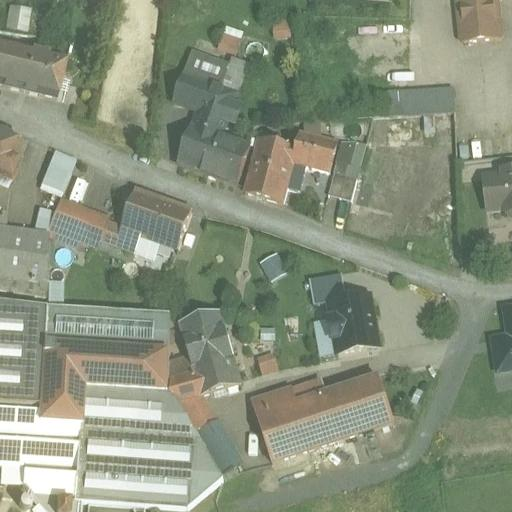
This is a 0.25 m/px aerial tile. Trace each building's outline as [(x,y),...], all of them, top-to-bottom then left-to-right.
[(390,0),(310,0),(310,7),(390,9),(390,0)] [(458,0),(464,46),(500,42),(495,0),(458,0)] [(12,6),(8,30),(30,34),(34,10),(12,6)] [(290,23),(274,24),(276,42),(291,40),(290,23)] [(242,42),(224,36),(218,52),(236,58),(242,42)] [(0,44),(0,88),(57,102),(67,61),(0,44)] [(230,68),(192,55),(184,78),(238,97),(239,97),(249,66),(233,61),(230,68)] [(238,97),(184,78),(174,106),(198,115),(228,125),(238,129),(244,110),(235,107),(238,97)] [(447,92),(390,96),(391,120),(448,116),(447,92)] [(228,125),(198,115),(193,130),(193,129),(179,167),(237,188),(251,149),(218,138),(218,137),(226,132),(228,125)] [(0,133),(0,178),(11,184),(21,162),(12,158),(19,142),(0,133)] [(338,146),(300,135),(296,151),(292,167),(294,167),(330,177),(338,146)] [(296,151),(261,142),(245,196),(283,207),(294,167),(292,167),(296,151)] [(343,145),(335,177),(358,183),(366,151),(343,145)] [(55,154),(41,187),(63,196),(76,163),(55,154)] [(511,175),(504,176),(504,180),(485,182),(489,214),(508,212),(508,216),(511,215),(511,175)] [(358,183),(335,177),(329,199),(352,205),(358,183)] [(193,214),(136,194),(123,232),(140,237),(139,239),(179,251),(193,214)] [(108,221),(61,202),(48,233),(95,253),(108,221)] [(123,232),(110,228),(105,245),(135,254),(139,239),(140,237),(123,232)] [(5,231),(0,230),(0,281),(48,288),(48,237),(5,231)] [(287,276),(277,257),(260,266),(271,285),(287,276)] [(345,305),(341,278),(310,283),(315,310),(325,308),(345,305)] [(48,288),(0,281),(0,293),(48,301),(48,288)] [(345,305),(325,308),(335,366),(382,358),(372,301),(345,305)] [(171,318),(49,310),(46,310),(46,313),(0,307),(0,468),(23,470),(22,489),(41,511),(77,511),(79,505),(187,511),(224,484),(197,435),(180,406),(170,395),(169,395),(171,318)] [(511,313),(500,315),(504,343),(492,345),(498,388),(511,385),(511,313)] [(221,315),(180,327),(194,375),(194,376),(201,400),(203,400),(242,389),(221,315)] [(262,361),(266,378),(282,374),(277,357),(262,361)] [(194,376),(171,382),(170,395),(180,406),(201,400),(194,376)] [(293,392),(253,406),(273,467),(395,427),(380,381),(298,408),(293,392)] [(217,425),(203,400),(201,400),(180,406),(197,435),(217,425)] [(217,425),(197,435),(224,484),(238,476),(235,471),(244,465),(220,423),(217,425)]
